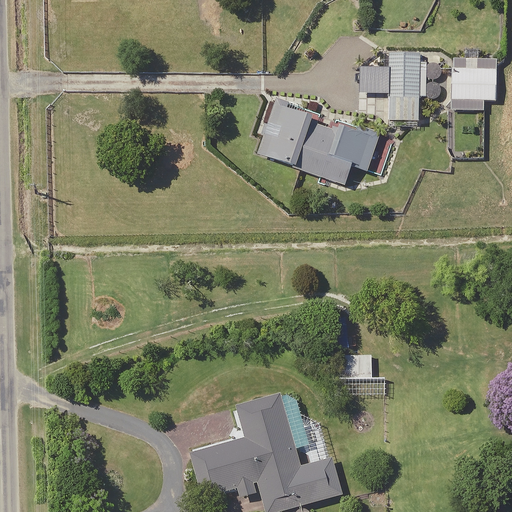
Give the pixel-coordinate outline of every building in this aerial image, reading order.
[(417,57),(388,57),(388,124),(416,124),(417,57)] [(494,103),(495,69),(448,69),(448,102),(494,103)] [(330,130),(271,109),(254,157),(342,188),(349,168),(381,179),(393,142),(333,121),(330,130)] [(479,158),(475,115),(446,117),(450,161),(479,158)] [(371,354),(338,353),(337,381),(371,382),(371,354)] [(307,450),(292,395),(236,410),(244,441),(190,456),(202,500),(235,491),(237,500),(257,495),(261,511),(284,511),(339,498),(329,462),(297,471),(292,453),(307,450)]
